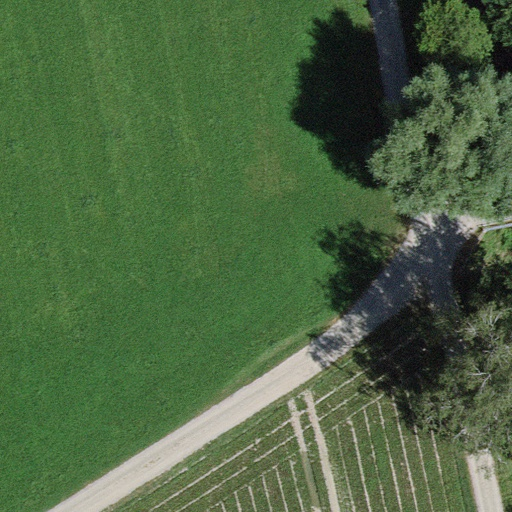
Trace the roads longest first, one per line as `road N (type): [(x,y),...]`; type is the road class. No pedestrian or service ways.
road 1 (track): [(511,201),(431,225),(397,298),(62,511)]
road 2 (track): [(488,511),(431,225),(400,149),(373,0)]
